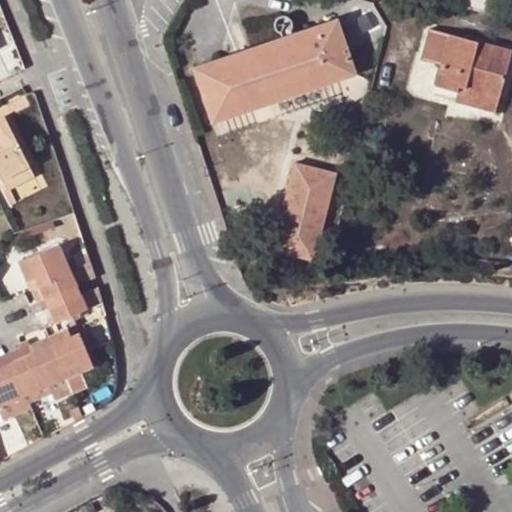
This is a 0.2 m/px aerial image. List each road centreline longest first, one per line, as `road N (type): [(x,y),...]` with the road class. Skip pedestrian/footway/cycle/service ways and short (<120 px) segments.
road 1 (secondary): [(77,53),(165,280),(166,339)]
road 2 (secondary): [(222,313),(127,41)]
road 3 (tertiary): [(511,305),(393,301),(261,326)]
road 4 (tertiary): [(292,384),(332,360),(403,336),(511,337)]
road 5 (tertiary): [(9,511),(134,443),(175,438)]
road 6 (tertiary): [(150,386),(126,418),(0,484)]
